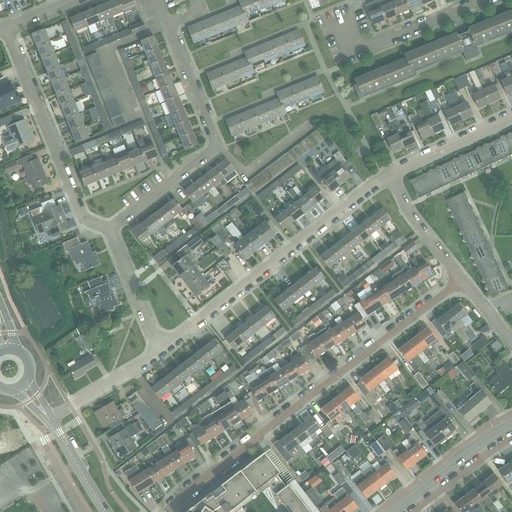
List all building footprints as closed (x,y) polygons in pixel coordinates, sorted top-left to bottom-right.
[(118,0),(116,0),(106,4),(112,17),(124,12),(118,0)] [(136,7),(133,0),(118,0),(124,12),(131,9),(132,13),(137,11),(136,7)] [(239,0),(238,0),(241,6),(245,17),(246,16),(259,11),(254,0),(239,0)] [(254,0),(259,11),(272,6),(269,0),(254,0)] [(377,0),(365,6),(373,25),(385,20),(378,3),(377,0)] [(378,0),(377,0),(378,3),(385,20),(397,16),(390,0),(378,0)] [(405,0),(398,0),(390,0),(397,16),(409,11),(405,0)] [(405,0),(409,11),(421,6),(419,0),(405,0)] [(112,17),(106,4),(94,9),(100,22),(106,19),(110,28),(115,26),(112,17)] [(248,22),(246,16),(245,17),(241,6),(228,11),(234,28),(248,22)] [(94,9),(82,14),(88,27),(100,22),(94,9)] [(511,10),(468,28),(469,32),(457,37),(456,33),(404,55),(405,58),(354,79),(356,85),(353,86),(359,100),(363,99),(362,96),(413,75),(411,71),(462,50),(466,61),(479,56),(475,45),(511,29),(511,10)] [(221,33),(234,28),(228,11),(214,17),(221,33)] [(75,32),(88,27),(82,14),(70,19),(75,32)] [(214,17),(201,22),(208,38),(221,33),(214,17)] [(61,23),(66,35),(71,33),(66,20),(61,23)] [(210,43),(208,38),(201,22),(187,27),(194,44),(203,40),(205,45),(210,43)] [(145,29),(142,23),(130,28),(133,34),(145,29)] [(36,47),(49,42),(45,29),(31,35),(36,47)] [(121,39),(129,36),(127,30),(118,34),(121,39)] [(298,30),(284,36),(291,52),(305,46),(298,30)] [(66,35),(71,47),(76,45),(71,33),(66,35)] [(109,44),(117,40),(115,35),(106,39),(109,44)] [(145,54),(158,49),(153,36),(140,42),(145,54)] [(278,57),(291,52),(284,36),(271,41),(278,57)] [(97,49),(105,45),(103,40),(94,44),(97,49)] [(258,46),(264,63),(278,57),(271,41),(258,46)] [(49,42),(36,47),(41,59),(54,54),(49,42)] [(71,47),(76,59),(81,57),(76,45),(71,47)] [(84,54),(93,50),(91,45),(82,49),(84,54)] [(251,68),(264,63),(258,46),(244,52),(246,57),(247,57),(251,68)] [(129,61),(124,49),(124,48),(119,50),(124,63),(129,61)] [(158,49),(145,54),(148,61),(143,63),(145,68),(150,66),(163,61),(158,49)] [(99,59),(97,53),(86,58),(88,63),(99,59)] [(46,71),(59,66),(54,54),(41,59),(46,71)] [(76,59),(80,71),(86,69),(81,57),(76,59)] [(254,74),(251,68),(247,57),(246,57),(233,63),(240,79),(254,74)] [(99,59),(88,63),(90,69),(102,64),(99,59)] [(129,61),(124,63),(128,75),(134,73),(129,61)] [(163,61),(150,66),(155,78),(168,73),(163,61)] [(227,85),(240,79),(233,63),(220,68),(227,85)] [(505,74),(507,79),(501,82),(507,95),(511,92),(511,77),(505,63),(500,65),(504,74),(505,74)] [(102,64),(90,69),(93,74),(104,70),(102,64)] [(59,66),(46,71),(51,83),(64,78),(59,66)] [(213,90),(227,85),(220,68),(206,74),(213,90)] [(80,71),(85,83),(91,81),(86,69),(80,71)] [(474,71),(475,75),(483,90),(489,103),(500,98),(494,85),(487,88),(484,82),(485,82),(479,69),(474,71)] [(104,70),(93,74),(95,80),(106,75),(104,70)] [(474,71),(469,73),(471,77),(478,92),(472,95),(478,109),(489,103),(483,90),(475,75),(474,71)] [(139,85),(134,73),(128,75),(133,87),(139,85)] [(168,73),(155,78),(160,90),(173,85),(168,73)] [(106,75),(95,80),(97,86),(108,81),(106,75)] [(464,75),(459,77),(464,87),(469,85),(464,75)] [(324,93),(317,77),(317,76),(303,82),(310,98),(324,93)] [(464,87),(459,77),(454,80),(458,90),(464,87)] [(64,78),(51,83),(56,95),(69,90),(64,78)] [(85,83),(90,95),(96,93),(91,81),(85,83)] [(108,81),(97,86),(99,91),(111,87),(108,81)] [(0,109),(19,102),(16,94),(14,94),(9,82),(0,85),(0,109)] [(290,87),(297,104),(310,98),(303,82),(290,87)] [(143,97),(139,85),(133,87),(138,99),(143,97)] [(173,85),(160,90),(165,102),(178,97),(173,85)] [(111,87),(99,91),(102,97),(113,92),(111,87)] [(283,109),(284,109),(297,104),(290,87),(276,93),(279,98),(283,109)] [(435,88),(430,90),(435,100),(439,98),(435,88)] [(61,107),(74,102),(69,90),(56,95),(61,107)] [(435,100),(430,90),(419,95),(422,102),(428,99),(430,102),(435,100)] [(449,94),(456,107),(462,121),(473,116),(467,102),(460,106),(457,100),(458,99),(454,91),(449,94)] [(113,92),(102,97),(104,102),(115,98),(113,92)] [(90,95),(95,107),(101,105),(96,93),(90,95)] [(451,126),(462,121),(456,107),(449,94),(444,96),(448,104),(449,104),(452,109),(445,112),(451,126)] [(148,109),(143,97),(138,99),(143,111),(148,109)] [(178,97),(165,102),(170,114),(183,109),(178,97)] [(115,98),(104,102),(106,108),(117,103),(115,98)] [(279,98),(266,104),(272,120),(286,115),(284,109),(283,109),(279,98)] [(74,102),(61,107),(66,119),(79,114),(74,102)] [(117,103),(106,108),(108,113),(120,109),(117,103)] [(252,109),(259,126),(272,120),(266,104),(252,109)] [(95,107),(100,119),(106,117),(101,105),(95,107)] [(391,107),(386,109),(392,123),(398,135),(404,148),(405,147),(406,149),(407,149),(413,147),(413,145),(413,144),(415,143),(409,129),(402,132),(400,127),(397,119),(391,107)] [(421,109),(433,134),(444,129),(438,116),(431,119),(428,113),(429,112),(426,107),(421,109)] [(120,109),(108,113),(111,119),(122,114),(120,109)] [(153,121),(148,109),(143,111),(148,123),(153,121)] [(183,109),(170,114),(175,126),(188,121),(183,109)] [(239,115),(246,131),(259,126),(252,109),(239,115)] [(422,139),(433,134),(421,109),(416,111),(422,123),(416,126),(422,139)] [(377,113),(383,126),(390,123),(384,110),(377,113)] [(376,113),(370,116),(376,129),(382,126),(376,113)] [(79,114),(66,119),(71,131),(84,126),(79,114)] [(111,119),(114,128),(126,123),(122,114),(111,119)] [(225,120),(232,137),(246,131),(239,115),(225,120)] [(3,139),(4,143),(8,151),(16,148),(33,141),(24,121),(14,125),(10,116),(0,120),(0,127),(7,125),(11,135),(3,139)] [(106,117),(100,119),(105,132),(111,129),(106,117)] [(143,121),(134,124),(136,130),(145,126),(143,121)] [(158,133),(153,121),(148,123),(153,135),(158,133)] [(188,121),(175,126),(180,138),(193,133),(188,121)] [(392,123),(388,126),(390,131),(391,131),(393,136),(387,140),(393,153),(404,148),(392,123)] [(84,126),(71,131),(76,144),(89,138),(84,126)] [(131,126),(122,129),(124,135),(133,131),(131,126)] [(119,131),(110,134),(112,140),(121,136),(119,131)] [(316,131),(311,134),(319,144),(324,140),(316,131)] [(163,145),(158,133),(153,135),(158,147),(163,145)] [(193,133),(180,138),(185,151),(198,145),(193,133)] [(307,138),(314,148),(319,144),(311,134),(307,138)] [(106,136),(98,139),(100,144),(109,141),(106,136)] [(511,154),(511,149),(506,136),(505,137),(502,136),(500,139),(494,142),(502,159),(511,154)] [(307,138),(302,142),(309,151),(314,148),(307,138)] [(158,157),(151,141),(144,144),(142,139),(136,141),(140,149),(145,162),(158,157)] [(94,140),(86,144),(88,149),(97,146),(94,140)] [(297,145),(304,155),(309,151),(302,142),(297,145)] [(502,159),(494,142),(488,145),(485,144),(483,147),(482,147),(490,165),(502,159)] [(85,152),(82,145),(70,150),(73,157),(85,152)] [(168,157),(163,145),(158,147),(163,159),(168,157)] [(297,145),(292,149),(299,159),(304,155),(297,145)] [(490,165),(482,147),(481,148),(478,147),(476,150),(470,153),(478,171),(490,165)] [(132,148),(126,150),(128,154),(133,167),(145,162),(140,149),(133,151),(132,148)] [(287,153),(295,162),(299,159),(292,149),(287,153)] [(133,167),(128,154),(126,150),(114,155),(115,159),(116,159),(121,172),(133,167)] [(327,166),(326,167),(341,185),(350,177),(341,166),(346,162),(338,152),(333,156),(337,161),(328,168),(327,166)] [(290,166),(295,162),(287,153),(282,156),(290,166)] [(478,171),(470,153),(464,156),(461,155),(459,158),(458,158),(466,176),(478,171)] [(36,188),(48,183),(38,159),(33,161),(31,155),(19,160),(21,167),(24,166),(28,177),(26,178),(29,186),(34,184),(36,188)] [(285,170),(290,166),(282,156),(278,160),(285,170)] [(466,176),(458,158),(457,159),(454,159),(452,161),(446,164),(454,182),(466,176)] [(109,177),(121,172),(116,159),(115,159),(104,163),(109,177)] [(215,168),(224,179),(227,183),(237,175),(226,160),(215,168)] [(280,173),(285,170),(278,160),(273,164),(280,173)] [(18,169),(15,162),(4,166),(7,174),(18,169)] [(97,181),(109,177),(104,163),(92,168),(97,181)] [(276,177),(280,173),(273,164),(268,167),(276,177)] [(291,177),(302,169),(299,164),(288,173),(291,177)] [(454,182),(446,164),(440,167),(437,167),(435,169),(434,170),(442,187),(454,182)] [(312,166),(307,169),(318,183),(322,181),(331,192),(341,185),(326,167),(327,168),(319,175),(312,166)] [(271,181),(276,177),(268,167),(263,171),(271,181)] [(85,186),(97,181),(92,168),(79,173),(85,186)] [(215,168),(205,176),(213,187),(220,182),(222,186),(227,183),(224,179),(215,168)] [(442,187),(434,170),(433,170),(430,170),(428,172),(422,175),(430,193),(442,187)] [(266,184),(271,181),(263,171),(259,175),(266,184)] [(160,172),(152,178),(157,186),(166,180),(160,172)] [(291,177),(288,173),(278,180),(281,185),(291,177)] [(261,188),(266,184),(259,175),(254,178),(261,188)] [(430,193),(422,175),(410,181),(418,199),(430,193)] [(194,184),(203,195),(209,191),(214,198),(219,194),(213,187),(205,176),(194,184)] [(257,191),(261,188),(254,178),(249,182),(257,191)] [(281,185),(278,180),(267,188),(271,193),(281,185)] [(252,195),(257,191),(249,182),(245,185),(252,195)] [(194,184),(184,192),(192,203),(197,209),(208,201),(203,195),(194,184)] [(316,187),(306,195),(314,206),(324,197),(316,187)] [(271,193),(267,188),(257,196),(261,201),(271,193)] [(292,189),(287,192),(292,199),(297,195),(292,189)] [(240,200),(247,194),(244,190),(236,196),(240,200)] [(451,213),(469,205),(464,192),(446,201),(449,207),(448,210),(451,212),(451,213)] [(314,206),(306,195),(295,203),(303,214),(314,206)] [(229,208),(237,202),(233,198),(226,203),(229,208)] [(59,206),(56,207),(53,199),(41,204),(42,207),(31,212),(33,218),(39,234),(50,229),(52,236),(69,229),(59,206)] [(174,199),(163,207),(172,219),(178,214),(181,218),(185,214),(182,211),(174,199)] [(265,212),(271,209),(266,199),(260,202),(265,212)] [(257,216),(264,212),(256,201),(250,206),(257,216)] [(293,222),(303,214),(295,203),(285,211),(293,222)] [(219,216),(227,210),(223,205),(215,211),(219,216)] [(469,205),(451,213),(452,214),(452,217),(454,219),(457,225),(475,217),(469,205)] [(21,216),(28,213),(26,207),(18,210),(21,216)] [(163,207),(153,215),(161,227),(164,230),(175,222),(172,219),(163,207)] [(382,209),(372,217),(380,228),(390,219),(382,209)] [(283,230),(293,222),(285,211),(275,219),(283,230)] [(213,213),(205,219),(209,224),(216,218),(213,213)] [(203,228),(209,224),(205,219),(201,214),(196,218),(203,228)] [(153,215),(143,223),(151,234),(156,230),(162,238),(167,234),(161,227),(153,215)] [(380,228),(372,217),(361,225),(370,235),(380,228)] [(475,217),(457,225),(460,231),(460,234),(462,236),(463,237),(481,229),(475,217)] [(198,232),(203,228),(196,218),(191,222),(198,232)] [(248,223),(244,218),(240,221),(245,226),(248,223)] [(254,230),(265,244),(275,236),(264,222),(254,230)] [(141,242),(151,234),(143,223),(132,231),(141,242)] [(236,237),(239,241),(233,246),(244,260),(254,252),(244,238),(232,223),(225,228),(232,237),(236,237)] [(361,225),(351,233),(359,244),(370,235),(361,225)] [(215,233),(223,243),(229,238),(221,228),(215,233)] [(188,240),(196,234),(192,229),(184,235),(188,240)] [(481,229),(463,237),(463,238),(463,241),(465,243),(468,249),(486,241),(481,229)] [(254,252),(265,244),(254,230),(244,238),(254,252)] [(351,233),(341,241),(349,252),(359,244),(351,233)] [(406,240),(403,235),(402,235),(395,241),(391,236),(388,238),(392,243),(396,248),(406,240)] [(177,247),(185,242),(182,237),(174,243),(177,247)] [(197,237),(187,245),(192,251),(202,243),(197,237)] [(93,257),(87,243),(80,245),(77,238),(63,244),(66,252),(70,250),(76,265),(82,263),(85,271),(100,264),(96,256),(93,257)] [(341,241),(331,249),(339,260),(349,252),(341,241)] [(486,241),(468,249),(471,255),(471,258),(473,260),(474,261),(492,252),(486,241)] [(413,242),(409,245),(403,250),(407,256),(417,248),(413,242)] [(231,253),(223,243),(217,248),(225,258),(231,253)] [(396,248),(392,243),(382,251),(385,256),(396,248)] [(171,245),(164,251),(167,255),(175,250),(171,245)] [(328,268),(339,260),(331,249),(320,257),(328,268)] [(152,258),(156,263),(167,255),(164,251),(163,250),(152,258)] [(382,251),(371,259),(375,264),(385,256),(382,251)] [(180,277),(194,266),(198,263),(190,252),(172,267),(180,277)] [(492,252),(474,261),(474,262),(474,265),(477,267),(479,273),(497,264),(492,252)] [(394,257),(404,275),(403,275),(407,281),(409,281),(412,287),(423,281),(419,275),(418,275),(414,269),(409,271),(398,254),(394,257)] [(233,269),(239,264),(232,256),(226,261),(233,269)] [(415,268),(414,269),(418,275),(419,275),(423,281),(433,275),(433,274),(425,261),(425,262),(419,265),(415,258),(410,260),(415,268)] [(223,259),(217,264),(225,274),(231,270),(223,259)] [(361,267),(365,272),(375,264),(371,259),(361,267)] [(384,265),(388,270),(392,267),(388,262),(384,265)] [(497,264),(479,273),(482,279),(482,282),(485,284),(485,285),(503,276),(497,264)] [(383,273),(388,270),(384,265),(379,268),(383,273)] [(194,266),(180,277),(188,287),(202,276),(194,266)] [(361,267),(351,275),(354,279),(365,272),(361,267)] [(316,268),(305,276),(314,287),(324,279),(316,268)] [(379,288),(387,284),(381,271),(373,276),(379,288)] [(402,271),(392,277),(394,281),(393,281),(397,288),(398,287),(402,294),(412,287),(409,281),(407,281),(403,275),(404,275),(402,271)] [(351,275),(340,283),(344,288),(354,279),(351,275)] [(88,282),(87,282),(90,290),(84,292),(84,293),(86,293),(90,301),(97,298),(100,305),(98,306),(101,316),(102,315),(102,314),(111,310),(111,311),(112,310),(111,308),(119,305),(113,293),(111,293),(107,283),(109,283),(108,280),(103,283),(101,278),(103,277),(102,276),(88,282)] [(196,298),(210,287),(215,283),(211,277),(206,282),(202,276),(188,287),(196,298)] [(314,287),(305,276),(295,284),(303,295),(314,287)] [(369,276),(369,277),(368,277),(364,280),(368,285),(374,294),(373,294),(377,301),(378,300),(382,306),(392,300),(388,294),(387,294),(383,288),(379,291),(369,276)] [(509,289),(503,276),(485,285),(486,286),(485,289),(488,291),(491,297),(509,289)] [(372,313),(382,306),(378,300),(377,301),(373,294),(374,294),(368,285),(364,280),(360,283),(365,289),(363,291),(367,298),(364,300),(359,303),(367,316),(371,313),(372,313)] [(393,281),(383,288),(387,294),(388,294),(392,300),(402,294),(398,287),(397,288),(393,281)] [(295,284),(285,292),(293,303),(303,295),(295,284)] [(332,289),(322,297),(325,302),(336,294),(332,289)] [(283,311),(293,303),(285,292),(274,300),(283,311)] [(322,297),(311,305),(315,310),(325,302),(322,297)] [(336,301),(340,307),(344,303),(340,298),(336,301)] [(334,311),(340,307),(336,301),(330,306),(334,311)] [(359,313),(347,320),(351,326),(352,326),(356,332),(366,326),(367,326),(362,319),(367,316),(359,303),(354,306),(359,313)] [(458,304),(447,312),(450,316),(463,333),(468,339),(470,342),(477,337),(467,325),(465,327),(464,325),(464,324),(461,319),(467,315),(458,304)] [(311,305),(301,313),(305,318),(315,310),(311,305)] [(267,307),(256,315),(264,325),(275,317),(267,307)] [(447,312),(436,321),(438,322),(433,326),(441,337),(447,333),(445,332),(450,328),(454,332),(455,331),(463,343),(468,339),(463,333),(447,312)] [(301,313),(291,321),(294,326),(305,318),(301,313)] [(317,316),(321,321),(325,329),(327,332),(327,333),(331,339),(332,338),(335,345),(346,339),(342,332),(341,333),(337,326),(332,329),(325,318),(321,313),(317,316)] [(264,325),(256,315),(246,323),(254,333),(264,325)] [(317,325),(321,321),(317,316),(313,319),(317,325)] [(338,326),(337,326),(341,333),(342,332),(346,339),(356,332),(352,326),(351,326),(347,320),(343,322),(340,317),(334,320),(338,326)] [(246,323),(235,331),(244,341),(254,333),(246,323)] [(283,327),(272,335),(276,340),(286,332),(283,327)] [(114,328),(103,333),(105,337),(116,332),(114,328)] [(431,345),(437,340),(427,328),(418,335),(427,347),(427,348),(434,357),(438,354),(433,348),(431,345)] [(325,351),(335,345),(332,338),(331,339),(327,333),(327,332),(325,329),(315,335),(317,338),(317,339),(320,345),(321,345),(325,351)] [(233,349),(244,341),(235,331),(225,339),(233,349)] [(297,331),(293,334),(297,340),(301,336),(297,331)] [(93,347),(86,335),(84,333),(79,336),(87,350),(93,347)] [(293,343),(297,340),(293,334),(289,338),(293,343)] [(315,358),(325,351),(321,345),(320,345),(317,339),(317,338),(315,335),(314,334),(307,338),(310,343),(307,345),(307,344),(302,347),(310,361),(315,358)] [(276,340),(272,335),(262,343),(265,348),(276,340)] [(418,335),(408,343),(417,355),(424,364),(428,361),(424,355),(423,355),(421,352),(427,348),(427,347),(418,335)] [(483,336),(472,344),(478,352),(489,343),(483,336)] [(505,337),(500,342),(507,348),(511,343),(505,337)] [(222,351),(213,340),(203,348),(211,359),(222,351)] [(289,341),(280,346),(282,350),(292,344),(289,341)] [(262,343),(251,351),(255,356),(265,348),(262,343)] [(408,343),(398,350),(415,372),(419,368),(412,359),(417,355),(408,343)] [(279,345),(270,353),(274,358),(276,362),(280,359),(278,355),(283,351),(282,350),(280,346),(279,345)] [(306,363),(310,361),(302,347),(297,351),(301,357),(290,364),(294,370),(295,370),(299,376),(309,370),(310,369),(306,363)] [(203,348),(193,356),(201,367),(211,359),(203,348)] [(463,359),(468,356),(462,348),(458,351),(463,359)] [(255,356),(251,351),(241,359),(245,364),(255,356)] [(453,352),(449,356),(455,364),(459,361),(453,352)] [(269,361),(274,358),(270,353),(265,356),(269,361)] [(69,368),(75,379),(83,375),(82,373),(96,365),(91,355),(69,368)] [(193,356),(182,364),(191,375),(201,367),(193,356)] [(389,357),(379,365),(388,377),(399,391),(403,388),(395,377),(394,377),(392,374),(398,369),(389,357)] [(473,357),(465,362),(476,377),(483,372),(473,357)] [(498,375),(489,383),(493,387),(491,388),(492,389),(494,388),(498,394),(508,385),(510,387),(511,384),(511,369),(511,368),(510,369),(502,360),(494,367),(498,372),(496,373),(498,375)] [(475,375),(467,367),(463,361),(457,367),(468,380),(475,375)] [(191,375),(182,364),(172,372),(180,383),(191,375)] [(250,367),(254,373),(258,369),(255,364),(250,367)] [(290,364),(280,370),(284,376),(285,376),(289,382),(299,376),(295,370),(294,370),(290,364)] [(388,377),(379,365),(369,372),(379,384),(386,394),(390,390),(385,384),(385,385),(382,382),(388,377)] [(233,366),(222,374),(226,378),(236,370),(233,366)] [(250,376),(254,373),(250,367),(246,371),(250,376)] [(284,376),(280,370),(276,373),(272,367),(267,370),(271,376),(270,376),(274,383),(275,382),(279,389),(289,382),(285,376),(284,376)] [(432,385),(437,380),(428,368),(422,373),(432,385)] [(268,395),(279,389),(275,382),(274,383),(270,376),(271,376),(267,370),(256,376),(257,378),(257,377),(260,382),(260,383),(264,389),(265,389),(268,395)] [(172,372),(162,380),(170,391),(180,383),(172,372)] [(369,372),(360,380),(361,381),(356,385),(373,406),(382,400),(373,389),(379,384),(369,372)] [(418,373),(413,377),(422,390),(428,385),(418,373)] [(226,378),(222,374),(212,381),(216,386),(226,378)] [(257,377),(257,378),(247,384),(258,402),(258,401),(268,395),(265,389),(264,389),(260,383),(260,382),(257,377)] [(151,389),(160,399),(170,391),(162,380),(151,389)] [(212,381),(202,389),(205,394),(216,386),(212,381)] [(479,413),(491,403),(478,388),(473,383),(469,387),(471,389),(469,390),(472,393),(466,398),(469,401),(479,413)] [(226,394),(231,402),(234,407),(233,407),(237,414),(238,413),(242,420),(252,413),(252,414),(253,413),(250,409),(255,406),(247,394),(242,397),(244,400),(239,404),(235,396),(227,385),(222,389),(226,394)] [(353,404),(360,399),(350,387),(341,395),(350,407),(357,416),(361,413),(356,407),(353,404)] [(205,394),(202,389),(192,397),(195,402),(205,394)] [(222,397),(226,394),(222,389),(218,392),(222,397)] [(440,390),(435,394),(443,402),(448,398),(440,390)] [(131,404),(140,397),(136,392),(127,399),(131,404)] [(438,407),(443,402),(435,394),(430,398),(438,407)] [(340,414),(343,418),(347,423),(351,420),(347,414),(346,415),(344,411),(350,407),(341,395),(331,402),(340,414)] [(131,404),(136,410),(145,403),(140,397),(131,404)] [(192,397),(181,405),(185,410),(195,402),(192,397)] [(394,403),(399,409),(402,407),(397,400),(394,403)] [(207,401),(203,404),(207,409),(211,406),(207,401)] [(468,423),(479,413),(469,401),(463,406),(461,403),(455,408),(468,423)] [(224,413),(223,414),(227,420),(228,420),(232,426),(242,420),(238,413),(237,414),(233,407),(234,407),(231,402),(221,408),(224,413)] [(331,402),(321,410),(330,421),(325,424),(326,426),(333,434),(342,427),(337,422),(343,418),(340,414),(331,402)] [(112,403),(95,413),(103,427),(125,415),(121,409),(117,411),(112,403)] [(148,407),(145,403),(136,410),(139,415),(148,407)] [(203,412),(207,409),(203,404),(199,407),(203,412)] [(185,410),(181,405),(171,413),(174,418),(185,410)] [(148,407),(139,415),(140,415),(143,419),(152,412),(149,408),(148,407)] [(372,409),(367,413),(377,425),(382,421),(372,409)] [(430,419),(446,439),(452,435),(451,434),(456,430),(441,411),(436,414),(437,415),(431,419),(430,419)] [(143,419),(144,421),(146,423),(155,416),(153,413),(152,412),(143,419)] [(213,420),(214,420),(210,414),(200,420),(203,426),(207,433),(208,432),(211,439),(222,432),(218,426),(217,427),(213,420)] [(227,420),(223,414),(214,420),(213,420),(217,427),(218,426),(222,432),(232,426),(228,420),(227,420)] [(410,414),(405,418),(412,427),(417,423),(410,414)] [(146,423),(148,426),(149,427),(159,420),(157,419),(155,416),(146,423)] [(314,432),(320,428),(312,417),(301,425),(309,436),(317,446),(319,448),(323,445),(317,437),(318,436),(314,432)] [(411,427),(412,427),(405,418),(398,423),(406,433),(405,434),(406,434),(413,429),(411,427)] [(187,424),(184,419),(179,422),(183,427),(187,424)] [(446,439),(430,419),(430,420),(425,424),(422,421),(417,425),(434,446),(439,442),(440,444),(446,439)] [(162,424),(159,420),(149,427),(152,431),(162,424)] [(138,422),(125,429),(110,439),(121,457),(136,448),(128,435),(135,430),(136,432),(142,429),(138,422)] [(179,430),(183,427),(179,422),(175,425),(179,430)] [(154,438),(166,429),(162,424),(152,431),(150,433),(154,438)] [(299,444),(302,449),(308,444),(313,449),(317,446),(309,436),(301,425),(290,433),(299,444)] [(207,433),(203,426),(193,432),(188,435),(196,447),(200,444),(201,446),(201,445),(211,439),(208,432),(207,433)] [(326,426),(321,429),(328,438),(333,434),(326,426)] [(394,448),(401,443),(394,431),(386,436),(394,448)] [(299,444),(290,433),(279,442),(281,444),(275,448),(286,463),(292,458),(288,453),(294,448),(297,452),(302,458),(306,454),(302,449),(299,444)] [(171,463),(175,470),(185,463),(181,457),(180,458),(176,451),(171,454),(161,436),(155,440),(159,445),(167,457),(166,458),(170,464),(171,463)] [(383,436),(376,441),(385,452),(392,447),(383,436)] [(412,446),(406,450),(416,463),(426,455),(416,443),(412,437),(407,440),(412,446)] [(155,440),(151,443),(155,449),(159,445),(155,440)] [(185,440),(175,447),(177,451),(176,451),(180,458),(181,457),(185,463),(195,457),(196,457),(188,444),(185,440)] [(385,452),(376,441),(370,447),(378,457),(385,452)] [(86,444),(77,448),(85,465),(94,460),(86,444)] [(150,445),(146,447),(150,453),(151,454),(155,451),(150,445)] [(354,457),(360,452),(355,445),(349,451),(354,457)] [(416,463),(406,450),(401,455),(396,449),(392,452),(397,458),(406,470),(416,463)] [(140,452),(136,455),(140,460),(144,457),(140,452)] [(309,511),(289,485),(286,487),(277,475),(279,473),(264,453),(240,471),(221,486),(186,511),(309,511)] [(136,463),(140,460),(136,455),(132,458),(136,463)] [(170,464),(166,458),(156,464),(160,470),(161,470),(165,476),(175,470),(171,463),(170,464)] [(381,468),(376,471),(386,484),(395,476),(386,464),(381,458),(377,462),(381,468)] [(338,460),(334,463),(345,478),(350,474),(338,460)] [(150,476),(154,483),(165,476),(161,470),(160,470),(156,464),(145,470),(149,477),(150,476)] [(511,468),(509,464),(498,471),(506,483),(511,479),(511,468)] [(365,477),(366,479),(376,491),(386,484),(376,471),(371,465),(362,472),(362,473),(365,477)] [(136,466),(124,474),(129,481),(132,486),(137,494),(144,489),(154,483),(150,476),(149,477),(145,470),(140,474),(136,466)] [(315,467),(306,473),(310,478),(319,472),(315,467)] [(326,470),(311,481),(315,487),(330,475),(326,470)] [(333,477),(341,488),(346,484),(338,473),(333,477)] [(366,499),(376,491),(366,479),(365,477),(362,473),(352,480),(357,486),(356,486),(366,499)] [(493,474),(484,482),(497,500),(502,497),(498,492),(499,492),(497,490),(502,486),(493,474)] [(484,482),(474,489),(483,501),(487,497),(489,499),(493,503),(497,500),(484,482)] [(321,484),(315,488),(326,502),(332,498),(321,484)] [(323,502),(312,488),(306,492),(317,507),(323,502)] [(483,501),(474,489),(464,497),(476,511),(483,511),(479,507),(479,506),(478,504),(483,501)] [(344,498),(339,503),(338,503),(345,511),(352,511),(358,508),(348,495),(344,490),(340,493),(344,498)] [(324,505),(318,509),(320,511),(345,511),(338,503),(339,503),(334,497),(328,501),(324,505)] [(454,504),(460,511),(476,511),(464,497),(454,504)]
